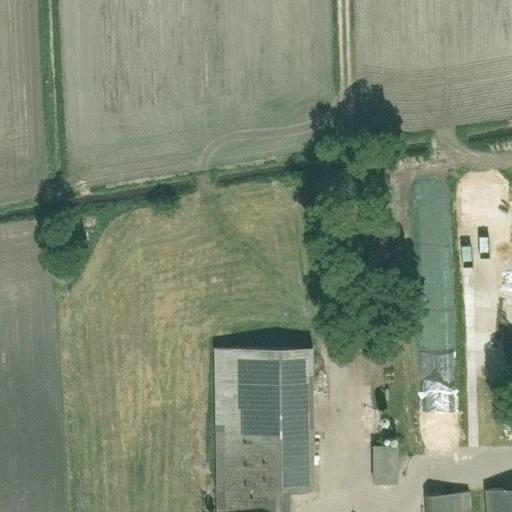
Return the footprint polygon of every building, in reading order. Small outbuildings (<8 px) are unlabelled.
[(388,249),(387,226),(363,227),(364,250),(388,249)] [(307,343),(211,345),(214,511),(282,511),(282,490),(311,489),(307,343)] [(395,442),(369,443),(369,481),(395,481),(395,442)] [(511,511),(511,485),(482,487),(483,511),(511,511)] [(470,511),(469,488),(422,491),(423,511),(470,511)]
